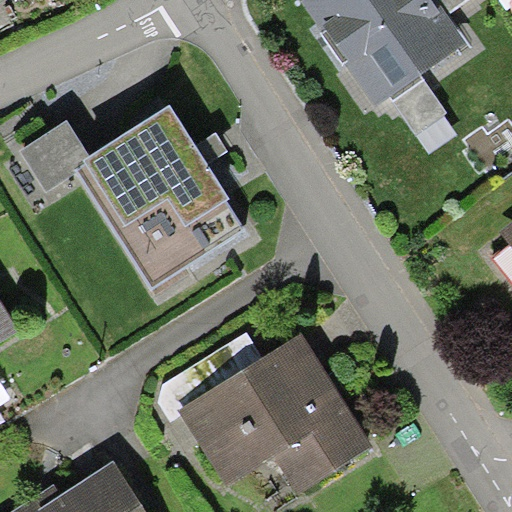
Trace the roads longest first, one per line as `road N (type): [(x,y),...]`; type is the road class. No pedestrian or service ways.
road 1 (residential): [(195,0),(503,486)]
road 2 (residential): [(159,0),(0,75)]
